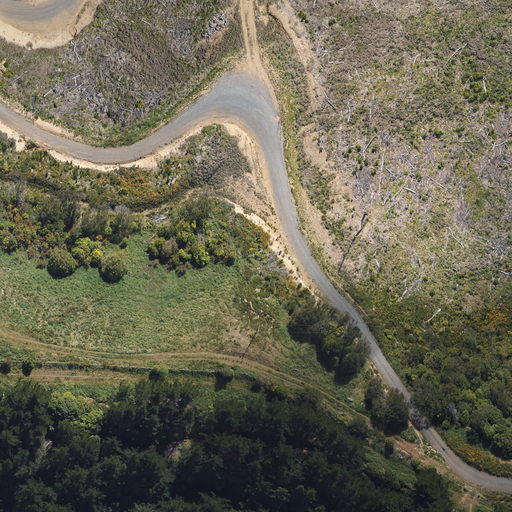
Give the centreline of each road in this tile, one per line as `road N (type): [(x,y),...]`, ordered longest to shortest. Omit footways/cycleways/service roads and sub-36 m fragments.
road 1 (track): [(0,109),(39,135),(98,155),(143,148),(220,101),(258,116),(308,260),(455,463),(511,485)]
road 2 (track): [(430,511),(294,455),(210,435),(46,481),(0,483)]
